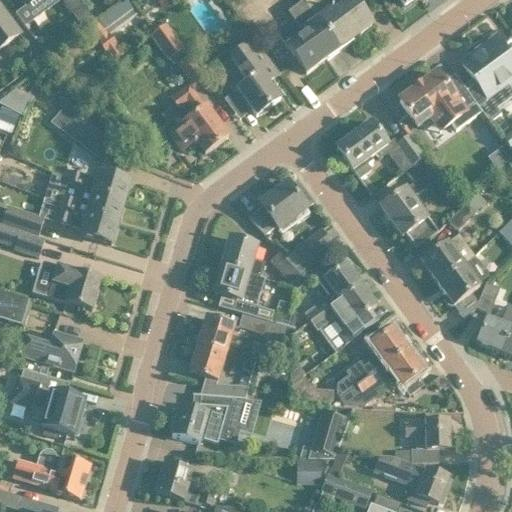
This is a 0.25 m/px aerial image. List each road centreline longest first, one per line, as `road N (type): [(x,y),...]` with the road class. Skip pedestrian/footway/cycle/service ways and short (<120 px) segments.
road 1 (residential): [(113,511),(208,200),(287,141)]
road 2 (residential): [(467,375),(287,141)]
road 3 (residential): [(287,141),(478,0)]
road 4 (residential): [(479,511),(486,437),(467,375)]
